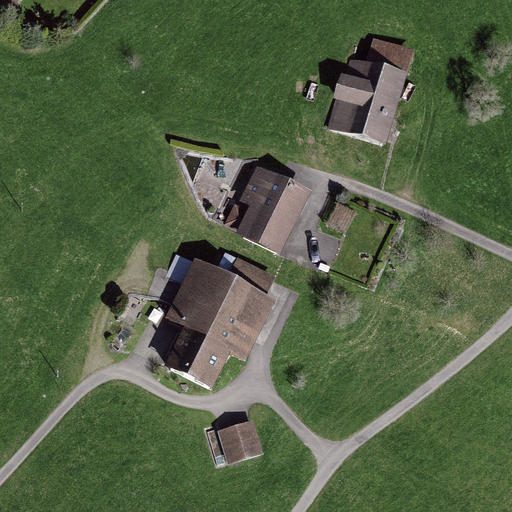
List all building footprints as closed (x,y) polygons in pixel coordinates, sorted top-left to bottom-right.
[(0,0),(0,7),(13,15),(21,0),(0,0)] [(417,51),(374,38),(366,65),(354,61),(350,76),(339,73),(330,102),(339,104),(331,131),(388,148),(417,51)] [(314,191),(259,166),(242,203),(252,208),(239,238),(283,258),(314,191)] [(276,293),(194,258),(166,325),(180,331),(164,367),(219,390),(234,354),(248,359),(276,293)] [(269,458),(256,420),(216,433),(229,471),(269,458)]
